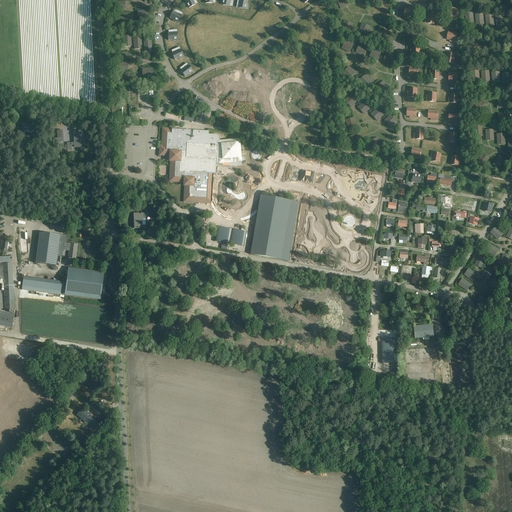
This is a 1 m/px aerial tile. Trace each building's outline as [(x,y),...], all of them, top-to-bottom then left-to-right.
[(192,0),(184,0),(189,8),(195,5),(197,3),(196,1),(194,3),(192,0)] [(248,0),(246,0),(241,0),(240,5),(237,5),(237,7),(239,8),(246,10),(248,0)] [(349,5),(346,0),(338,0),(336,1),(341,9),(349,5)] [(458,9),(449,7),(448,14),(451,15),(450,17),(453,18),(454,16),(456,16),(458,9)] [(405,9),(404,16),(407,16),(406,18),(410,19),(410,17),(413,17),(414,10),(405,9)] [(173,12),(171,15),(170,18),(179,22),(181,16),(182,13),(180,12),(179,15),(173,12)] [(465,13),(466,24),(474,23),(473,12),(465,13)] [(426,17),(426,20),(428,20),(427,23),(434,24),(436,15),(429,14),(428,17),(426,17)] [(475,14),(476,25),(484,25),(483,14),(475,14)] [(485,15),(486,26),(494,26),(493,15),(485,15)] [(495,17),(496,28),(504,27),(503,16),(495,17)] [(350,32),(353,24),(344,20),(341,29),(350,32)] [(371,27),(362,23),(358,31),(367,35),(371,27)] [(379,26),(376,34),(385,38),(389,30),(379,26)] [(168,34),(168,37),(168,41),(178,40),(177,33),(177,30),(174,30),(174,33),(168,34)] [(448,32),(447,39),(450,40),(450,42),(453,42),(453,40),(456,41),(457,34),(448,32)] [(491,47),(502,47),(501,39),(490,39),(491,47)] [(354,44),(345,40),(341,49),(349,53),(354,44)] [(471,54),(479,46),(474,40),(465,47),(471,54)] [(360,44),(355,53),(363,57),(368,48),(360,44)] [(413,53),(413,56),(420,56),(420,47),(413,47),(413,50),(411,50),(411,53),(413,53)] [(178,51),(172,54),(174,60),(183,56),(180,50),(179,48),(177,49),(178,51)] [(382,52),(373,48),(369,57),(377,61),(382,52)] [(491,60),(502,59),(502,51),(491,51),(491,60)] [(383,61),(391,65),(395,56),(387,52),(383,61)] [(455,55),(448,53),(447,56),(445,56),(445,59),(447,59),(446,62),(453,64),(455,55)] [(186,67),(181,72),(185,77),(192,71),(188,66),(186,64),(185,65),(186,67)] [(342,73),(348,80),(355,73),(349,67),(342,73)] [(410,68),(409,75),(412,75),(412,77),(415,78),(415,76),(418,76),(419,69),(410,68)] [(432,76),(432,79),(439,80),(439,71),(432,70),(432,73),(430,73),(430,76),(432,76)] [(471,71),(472,82),(480,81),(479,70),(471,71)] [(481,71),(482,82),(490,82),(489,71),(481,71)] [(491,73),(492,83),(500,83),(499,72),(491,73)] [(449,73),(449,81),(452,81),(452,83),(455,83),(455,81),(458,81),(458,74),(449,73)] [(501,74),(503,85),(510,84),(509,73),(501,74)] [(358,81),(365,88),(372,81),(366,75),(358,81)] [(376,87),(383,94),(390,88),(383,81),(376,87)] [(410,94),(410,97),(417,98),(417,89),(410,88),(410,91),(408,91),(408,94),(410,94)] [(436,93),(429,93),(429,96),(427,96),(427,99),(429,99),(429,102),(436,102),(436,93)] [(351,108),(358,101),(351,94),(344,101),(351,108)] [(458,94),(451,94),(451,97),(449,97),(449,100),(451,100),(451,103),(458,103),(458,94)] [(364,115),(371,108),(364,101),(357,107),(364,115)] [(477,113),(487,108),(484,101),(474,105),(477,113)] [(497,109),(508,110),(508,101),(498,101),(497,109)] [(371,114),(377,122),(384,115),(377,108),(371,114)] [(408,109),(407,116),(410,116),(410,118),(413,118),(413,116),(416,117),(417,109),(408,109)] [(204,124),(205,119),(206,113),(198,111),(196,122),(204,124)] [(429,111),(428,118),(431,118),(431,120),(434,120),(434,118),(437,119),(438,112),(429,111)] [(449,114),(449,121),(452,122),(452,124),(455,124),(455,122),(458,122),(458,115),(449,114)] [(498,122),(509,123),(509,114),(498,114),(498,122)] [(391,128),(397,122),(390,115),(384,121),(391,128)] [(357,126),(354,117),(345,120),(348,129),(357,126)] [(36,133),(35,123),(21,124),(22,134),(36,133)] [(474,126),(474,137),(483,137),(482,126),(474,126)] [(160,146),(159,155),(170,156),(170,157),(170,152),(180,152),(180,161),(172,161),(172,176),(172,177),(172,178),(172,179),(173,179),(174,180),(175,180),(176,181),(184,181),(184,186),(187,186),(186,194),(185,195),(185,196),(184,197),(184,198),(185,198),(185,199),(185,200),(186,201),(187,201),(187,202),(188,202),(189,202),(190,202),(191,202),(192,201),(203,201),(203,203),(211,203),(213,174),(215,175),(216,175),(216,174),(215,174),(216,166),(216,164),(218,165),(225,166),(229,167),(234,167),(238,166),(241,166),(242,163),(243,162),(243,161),(245,161),(245,159),(244,158),(243,158),(242,157),(241,157),(240,139),(220,141),(220,140),(219,138),(218,136),(217,135),(216,135),(214,135),(208,135),(208,131),(192,131),(192,137),(190,137),(191,130),(172,129),(172,128),(171,128),(171,129),(163,129),(162,146),(160,146)] [(485,130),(486,141),(494,141),(493,129),(485,130)] [(423,130),(416,130),(416,133),(414,133),(414,136),(416,136),(416,139),(423,139),(423,130)] [(74,136),(74,143),(71,143),(71,145),(74,145),(74,147),(83,147),(83,144),(84,144),(84,143),(83,143),(83,137),(82,137),(82,131),(74,131),(74,136)] [(457,134),(450,133),(450,136),(448,135),(448,139),(450,139),(449,142),(457,143),(457,134)] [(497,134),(497,145),(505,145),(505,134),(497,134)] [(346,138),(349,146),(358,144),(355,135),(346,138)] [(381,147),(378,138),(369,141),(371,149),(381,147)] [(413,148),(411,156),(414,156),(414,158),(417,159),(417,157),(420,157),(422,150),(413,148)] [(433,158),(432,161),(439,163),(441,154),(434,152),(433,155),(432,155),(431,158),(433,158)] [(484,153),(476,162),(482,167),(489,159),(484,153)] [(453,156),(451,165),(458,166),(459,163),(460,164),(461,161),(459,160),(460,157),(453,156)] [(499,170),(506,161),(500,156),(493,165),(499,170)] [(322,168),(331,169),(333,161),(326,160),(326,162),(323,161),(322,168)] [(413,178),(412,177),(411,183),(422,184),(422,175),(413,174),(413,178)] [(438,174),(434,174),(434,176),(432,175),(432,176),(428,176),(427,183),(436,184),(438,174)] [(439,185),(451,187),(452,180),(451,180),(452,177),(444,176),(444,178),(440,178),(439,185)] [(289,261),(290,256),(299,202),(261,196),(252,255),(289,261)] [(451,204),(451,197),(445,197),(445,198),(443,198),(442,207),(445,207),(445,208),(449,208),(449,209),(453,209),(453,204),(451,204)] [(397,204),(397,200),(393,200),(393,203),(389,203),(388,208),(396,209),(397,204)] [(405,203),(401,203),(401,200),(398,200),(398,203),(399,203),(398,210),(407,210),(407,205),(405,205),(405,203)] [(485,203),(483,211),(492,213),(494,205),(485,203)] [(424,206),(413,204),(412,208),(416,208),(416,210),(423,211),(422,212),(425,213),(425,209),(423,209),(424,206)] [(145,213),(139,214),(134,214),(135,229),(145,228),(145,226),(142,226),(142,219),(145,219),(145,213)] [(469,223),(477,225),(480,216),(471,213),(469,223)] [(395,220),(386,219),(386,225),(387,225),(386,227),(391,228),(391,226),(395,226),(395,220)] [(434,238),(438,239),(438,235),(435,235),(436,227),(428,225),(427,231),(426,231),(426,234),(431,234),(432,233),(435,233),(434,238)] [(490,233),(498,240),(503,235),(496,227),(490,233)] [(39,233),(35,264),(56,266),(58,250),(59,243),(59,242),(60,236),(50,235),(50,233),(50,235),(39,233)] [(456,239),(470,243),(471,238),(461,235),(461,234),(458,233),(458,234),(457,234),(456,239)] [(427,237),(422,237),(421,239),(418,239),(418,245),(427,245),(427,237)] [(240,247),(241,239),(238,238),(233,238),(232,243),(236,243),(236,247),(240,247)] [(2,239),(1,250),(8,251),(9,245),(9,240),(2,239)] [(59,243),(58,250),(69,251),(68,258),(76,259),(77,245),(70,244),(59,243)] [(486,251),(495,257),(499,250),(490,244),(486,251)] [(504,268),(510,258),(503,254),(497,263),(504,268)] [(417,256),(416,261),(424,263),(423,266),(428,266),(430,257),(426,256),(425,257),(417,256)] [(478,256),(474,266),(482,269),(485,258),(478,256)] [(15,310),(12,263),(0,264),(0,309),(3,309),(2,294),(1,294),(0,277),(3,277),(5,311),(15,310)] [(378,271),(386,272),(387,267),(388,267),(389,264),(382,263),(381,266),(379,265),(378,271)] [(488,266),(482,275),(488,279),(495,270),(488,266)] [(422,267),(422,275),(429,276),(430,271),(432,271),(432,268),(422,267)] [(68,268),(66,283),(64,295),(100,300),(104,273),(68,268)] [(435,268),(434,278),(434,280),(433,281),(437,281),(437,279),(440,279),(441,269),(435,268)] [(464,275),(473,282),(478,275),(469,268),(464,275)] [(494,276),(487,285),(494,290),(500,281),(494,276)] [(64,295),(66,283),(23,277),(22,290),(64,295)] [(458,285),(467,291),(471,285),(462,278),(458,285)] [(490,301),(481,295),(476,302),(485,308),(490,301)] [(0,325),(5,327),(12,329),(15,314),(0,310),(0,325)] [(416,337),(423,337),(423,340),(430,340),(429,336),(433,336),(432,326),(415,327),(416,337)] [(441,369),(443,388),(452,387),(450,368),(450,362),(439,363),(440,369),(441,369)] [(92,429),(98,422),(82,408),(77,415),(92,429)]
